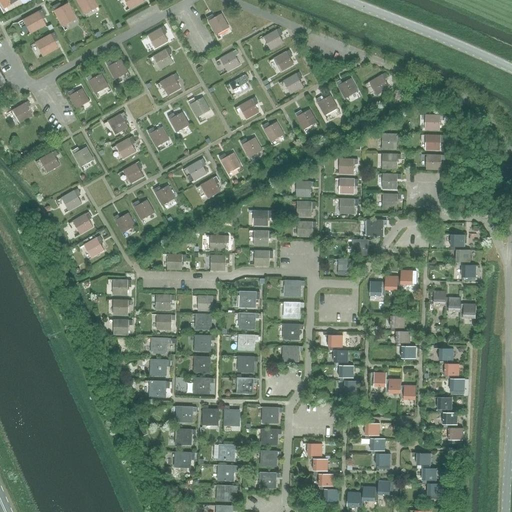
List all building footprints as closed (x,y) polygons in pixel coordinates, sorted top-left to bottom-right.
[(0,0),(0,3),(3,9),(17,0),(0,0)] [(98,7),(93,0),(75,0),(84,14),(98,7)] [(123,0),(129,9),(144,1),(143,0),(123,0)] [(76,19),(67,4),(59,8),(57,4),(51,7),(54,11),(53,11),(62,26),(76,19)] [(22,20),(30,34),(45,26),(40,17),(44,15),(41,10),(38,12),(22,20)] [(217,35),(229,28),(221,14),(213,19),(211,16),(207,18),(217,35)] [(163,33),(166,31),(164,26),(148,35),(155,49),(168,41),(163,33)] [(279,35),(282,33),(280,29),(264,37),(271,50),(283,43),(279,35)] [(35,43),(42,57),(57,48),(53,40),(57,38),(54,33),(50,35),(35,43)] [(168,54),(171,52),(169,48),(153,57),(160,70),(173,62),(168,54)] [(236,56),(239,55),(236,50),(220,59),(228,72),(240,65),(236,56)] [(289,57),(292,55),(290,50),(274,59),(281,72),(293,65),(289,57)] [(115,79),(128,72),(121,59),(112,64),(110,61),(106,63),(115,79)] [(299,79),(302,77),(299,72),(283,81),(291,94),(303,87),(299,79)] [(96,93),(109,86),(101,73),(92,79),(90,75),(87,77),(96,93)] [(384,79),(387,77),(385,73),(369,82),(376,95),(389,88),(384,79)] [(176,80),(179,78),(177,74),(161,82),(168,95),(180,88),(176,80)] [(230,84),(237,96),(237,97),(250,90),(245,81),(248,79),(246,75),(230,84)] [(345,99),(349,96),(358,91),(351,79),(342,84),(340,80),(336,83),(345,99)] [(77,109),(89,101),(82,88),(74,93),(72,90),(67,93),(77,109)] [(325,116),(338,109),(330,96),(322,100),(320,97),(315,100),(325,116)] [(254,104),(258,102),(255,97),(239,106),(246,119),(259,112),(254,104)] [(197,118),(210,110),(203,98),(194,103),(192,99),(188,102),(197,118)] [(27,107),(30,105),(27,101),(12,110),(19,123),(32,116),(27,107)] [(304,130),(317,123),(310,110),(301,115),(299,111),(295,114),(304,130)] [(176,132),(189,125),(182,112),(174,117),(172,114),(168,116),(176,132)] [(123,118),(126,117),(124,113),(108,122),(115,134),(128,127),(123,118)] [(443,121),(443,116),(425,115),(425,130),(440,130),(440,121),(443,121)] [(271,142),(284,135),(277,122),(268,127),(266,124),(262,126),(271,142)] [(156,147),(169,140),(162,127),(153,132),(152,129),(148,131),(156,147)] [(400,140),(401,135),(382,134),(382,149),(396,150),(397,139),(400,140)] [(444,140),(444,136),(426,135),(425,150),(440,150),(441,140),(444,140)] [(131,143),(134,141),(132,137),(116,146),(123,159),(136,151),(131,143)] [(249,158),(262,151),(255,138),(246,142),(244,139),(240,142),(249,158)] [(81,167),(93,160),(86,147),(78,152),(76,149),(72,151),(81,167)] [(55,157),(58,155),(56,150),(40,160),(47,173),(60,166),(55,157)] [(228,173),(241,166),(233,153),(225,158),(223,155),(219,157),(228,173)] [(397,160),(401,160),(400,155),(382,155),(382,169),(396,169),(397,160)] [(441,161),(445,161),(445,155),(426,155),(426,170),(441,170),(441,161)] [(202,165),(206,163),(203,158),(186,168),(194,181),(207,174),(202,165)] [(357,165),(357,160),(339,159),(339,174),(353,174),(354,165),(357,165)] [(139,168),(142,166),(139,161),(123,171),(130,184),(143,176),(139,168)] [(397,180),(401,180),(401,175),(383,174),(382,189),(397,189),(397,180)] [(216,183),(219,181),(217,176),(200,185),(208,199),(221,191),(216,183)] [(354,184),(358,184),(358,180),(340,179),(339,194),(354,194),(354,184)] [(311,187),(315,187),(315,182),(296,182),(296,196),(311,197),(311,187)] [(162,206),(175,198),(168,186),(159,191),(157,187),(153,190),(162,206)] [(77,195),(80,193),(77,189),(62,198),(69,211),(82,204),(77,195)] [(401,200),(401,195),(382,194),(382,209),(396,209),(397,199),(401,200)] [(358,205),(358,199),(340,199),(340,214),(354,214),(354,205),(358,205)] [(141,220),(154,213),(147,200),(138,205),(136,202),(132,204),(141,220)] [(315,207),(315,202),(297,202),(296,216),(311,217),(311,207),(315,207)] [(271,216),(272,211),(253,210),(253,225),(268,225),(268,216),(271,216)] [(88,218),(91,217),(89,213),(73,222),(80,234),(93,227),(88,218)] [(123,233),(135,226),(128,213),(120,218),(118,214),(113,217),(123,233)] [(386,226),(386,221),(367,221),(366,235),(381,236),(381,226),(386,226)] [(315,227),(315,222),(297,222),(297,236),(311,237),(312,227),(315,227)] [(272,236),(272,231),(254,230),(253,245),(268,245),(268,236),(272,236)] [(225,240),(228,240),(228,236),(210,235),(210,249),(224,250),(225,240)] [(450,250),(456,251),(456,250),(464,250),(464,235),(450,235),(450,246),(450,250)] [(99,242),(102,240),(100,236),(84,245),(91,258),(104,251),(99,242)] [(371,245),(371,240),(352,240),(352,255),(367,255),(368,245),(371,245)] [(272,255),(273,251),(254,250),(254,265),(269,266),(269,255),(272,255)] [(470,250),(464,250),(456,250),(456,251),(455,265),(462,266),(462,265),(470,265),(470,250)] [(186,259),(186,255),(167,254),(167,269),(182,269),(182,259),(186,259)] [(229,260),(229,255),(210,255),(210,269),(225,270),(225,260),(229,260)] [(353,265),(357,265),(357,260),(338,260),(338,274),(353,275),(353,265)] [(475,265),(470,265),(462,265),(462,266),(461,281),(475,281),(475,265)] [(400,270),(400,276),(400,285),(401,285),(412,285),(416,285),(416,271),(413,271),(400,270)] [(400,285),(400,276),(385,275),(385,282),(385,290),(386,290),(397,291),(397,290),(401,291),(401,285),(400,285)] [(131,285),(131,280),(113,280),(113,295),(127,295),(128,286),(131,285)] [(299,286),(304,286),(304,281),(285,281),(284,296),(299,297),(299,286)] [(385,290),(385,282),(370,281),(369,295),(382,296),(382,295),(385,296),(386,290),(385,290)] [(445,305),(445,297),(445,291),(434,291),(433,291),(430,291),(429,304),(433,304),(433,305),(445,305)] [(259,297),(259,292),(239,292),(239,307),(254,307),(254,297),(259,297)] [(174,300),(174,296),(156,295),(155,310),(170,310),(170,300),(174,300)] [(216,302),(216,296),(198,296),(197,310),(212,311),(212,302),(216,302)] [(460,298),(445,297),(445,305),(445,311),(447,311),(447,312),(459,312),(460,303),(460,298)] [(128,306),(132,306),(132,301),(113,300),(113,314),(127,315),(128,306)] [(303,308),(303,303),(284,303),(284,318),(298,318),(299,308),(303,308)] [(475,304),(460,303),(459,312),(459,318),(462,318),(462,319),(475,319),(475,304)] [(258,318),(258,314),(239,313),(238,328),(253,329),(253,318),(258,318)] [(215,320),(215,315),(196,314),(195,329),(210,330),(210,320),(215,320)] [(174,320),(175,316),(156,315),(156,329),(171,330),(171,320),(174,320)] [(390,332),(396,332),(404,332),(404,331),(405,316),(390,316),(390,328),(391,328),(390,332)] [(132,326),(132,321),(114,320),(113,335),(128,335),(128,326),(132,326)] [(303,330),(303,325),(284,324),(283,340),(298,340),(298,330),(303,330)] [(410,331),(404,331),(404,332),(396,332),(395,343),(396,343),(396,347),(401,347),(409,347),(410,331)] [(257,340),(257,335),(238,334),(238,350),(252,350),(253,340),(257,340)] [(214,341),(214,336),(195,335),(194,350),(209,351),(210,341),(214,341)] [(328,351),(333,351),(334,351),(342,351),(342,350),(343,336),(328,335),(328,348),(328,351)] [(171,343),(171,339),(152,338),(151,352),(166,353),(166,343),(171,343)] [(302,351),(302,346),(283,346),(283,361),(297,362),(298,351),(302,351)] [(416,347),(409,347),(401,347),(401,359),(402,359),(402,362),(414,362),(414,360),(415,360),(416,347)] [(439,364),(444,365),(444,364),(452,364),(453,349),(438,348),(438,361),(439,361),(439,364)] [(348,350),(342,350),(342,351),(334,351),(333,351),(333,363),(334,363),(333,366),(339,366),(347,366),(348,350)] [(213,362),(214,357),(194,356),(194,372),(209,372),(209,362),(213,362)] [(256,362),(257,357),(237,356),(237,371),(251,372),(252,361),(256,362)] [(170,365),(170,360),(151,360),(150,374),(165,375),(166,365),(170,365)] [(459,364),(452,364),(444,364),(444,365),(444,375),(445,375),(444,379),(449,380),(458,380),(458,379),(459,364)] [(353,366),(347,366),(339,366),(339,378),(339,381),(344,381),(353,381),(353,366)] [(385,387),(386,379),(386,373),(370,373),(370,386),(374,386),(374,387),(384,387),(385,387)] [(213,383),(213,378),(194,378),(193,393),(208,394),(208,383),(213,383)] [(256,383),(256,378),(237,378),(237,393),(251,394),(251,383),(256,383)] [(400,394),(401,385),(401,379),(386,379),(385,387),(384,387),(384,393),(388,393),(388,394),(399,394),(400,394)] [(464,379),(458,379),(458,380),(449,380),(449,390),(450,390),(450,394),(463,395),(463,392),(464,392),(464,379)] [(165,386),(169,386),(169,382),(150,381),(150,396),(165,396),(165,386)] [(359,381),(353,381),(344,381),(344,393),(344,396),(358,397),(358,394),(359,381)] [(415,386),(401,385),(400,394),(399,394),(399,399),(402,399),(402,400),(415,400),(415,386)] [(437,413),(442,413),(451,413),(451,398),(437,398),(436,409),(437,409),(437,413)] [(217,425),(217,411),(207,410),(207,406),(203,406),(202,425),(217,425)] [(238,426),(239,411),(229,411),(229,406),(224,406),(223,426),(238,426)] [(195,413),(196,407),(176,407),(176,422),(191,422),(191,413),(195,413)] [(281,413),(282,408),(262,407),(262,422),(277,423),(277,413),(281,413)] [(457,413),(451,413),(442,413),(442,424),(443,424),(443,428),(448,429),(448,428),(457,428),(457,413)] [(365,439),(370,439),(378,439),(379,424),(364,424),(364,435),(365,436),(365,439)] [(462,428),(457,428),(448,428),(448,429),(447,439),(448,439),(448,443),(461,444),(461,440),(462,440),(462,428)] [(195,435),(195,430),(176,429),(175,444),(190,444),(190,435),(195,435)] [(281,435),(281,430),(262,430),(261,444),(276,444),(276,435),(281,435)] [(384,439),(378,439),(370,439),(369,450),(370,450),(370,454),(375,454),(383,454),(384,439)] [(307,460),(312,460),(312,459),(321,459),(321,444),(307,444),(306,456),(307,456),(307,460)] [(238,451),(238,446),(219,445),(218,460),(233,461),(233,451),(238,451)] [(280,457),(280,452),(261,451),(261,466),(275,467),(275,457),(280,457)] [(194,458),(194,453),(175,452),(174,467),(189,467),(190,458),(194,458)] [(389,454),(383,454),(375,454),(374,466),(375,466),(375,470),(388,470),(389,454)] [(416,469),(421,469),(430,469),(430,468),(430,454),(416,454),(415,465),(416,465),(416,469)] [(327,459),(321,459),(312,459),(312,460),(312,471),(312,475),(318,475),(318,474),(326,475),(326,474),(327,459)] [(237,471),(238,466),(218,466),(217,480),(232,481),(233,471),(237,471)] [(436,468),(430,468),(430,469),(421,469),(421,480),(422,480),(421,484),(426,484),(427,484),(435,484),(435,483),(436,468)] [(279,478),(279,473),(260,473),(260,488),(274,488),(274,478),(279,478)] [(332,474),(326,474),(326,475),(318,474),(318,475),(318,486),(319,486),(318,490),(324,490),(324,489),(332,490),(332,489),(332,474)] [(376,480),(376,486),(377,486),(377,495),(388,495),(392,495),(392,481),(388,481),(388,480),(376,480)] [(441,484),(435,483),(435,484),(427,484),(426,484),(426,495),(427,496),(426,500),(440,500),(440,497),(441,497),(441,484)] [(236,492),(236,487),(217,486),(217,501),(231,501),(232,491),(236,492)] [(377,486),(376,486),(361,486),(361,492),(362,492),(361,501),(362,501),(373,501),(377,501),(377,495),(377,486)] [(338,490),(332,489),(332,490),(324,489),(324,490),(323,501),(324,502),(324,505),(337,505),(337,503),(338,502),(338,490)] [(362,492),(361,492),(347,492),(346,506),(358,507),(358,506),(362,506),(362,501),(361,501),(362,492)]
